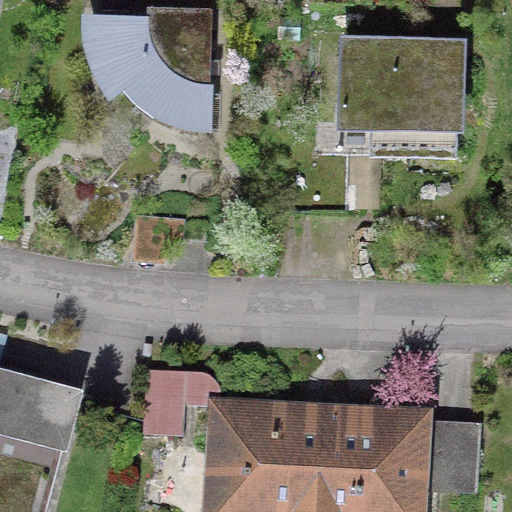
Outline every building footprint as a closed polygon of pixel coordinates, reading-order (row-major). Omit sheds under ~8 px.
[(132,14),(132,0),(104,0),(104,14),(132,14)] [(196,141),(212,141),(215,92),(211,92),(213,17),(147,14),(146,23),(82,23),(82,51),(88,72),(98,93),(110,110),(123,99),(137,114),(155,127),(178,137),(196,141)] [(338,154),(287,153),(286,208),(380,210),(381,164),(456,166),(457,144),(466,145),(468,45),(341,42),(338,154)] [(185,220),(135,216),(131,265),(182,269),(185,220)] [(0,511),(49,511),(63,459),(69,460),(85,398),(0,373),(0,366),(8,337),(0,334),(0,511)] [(183,438),(186,408),(209,408),(209,400),(221,401),(220,389),(212,379),(204,375),(186,374),(147,372),(143,436),(183,438)] [(434,423),(435,414),(221,401),(209,400),(209,408),(202,511),(428,511),(430,494),(478,497),(483,426),(434,423)]
